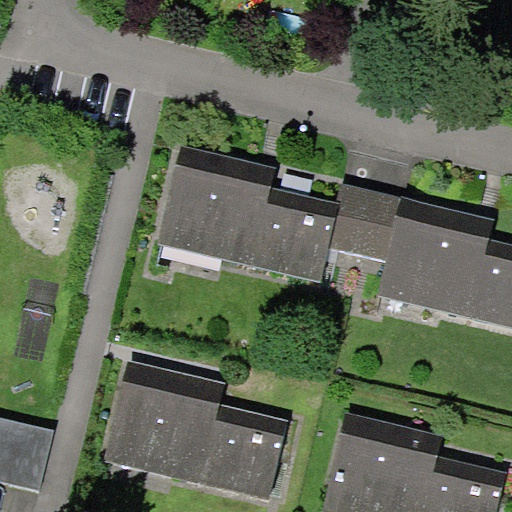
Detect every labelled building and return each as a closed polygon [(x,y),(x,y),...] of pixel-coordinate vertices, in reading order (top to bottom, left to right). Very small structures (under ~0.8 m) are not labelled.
[(275,183),(174,162),(155,252),(321,286),(327,251),(336,211),(272,198),(275,183)] [(393,208),(339,196),(336,211),(327,251),(381,263),(393,208)] [(483,222),(399,204),(375,313),(511,342),(511,254),(477,247),(483,222)] [(222,391),(123,370),(101,474),(268,509),(284,433),(216,419),(222,391)] [(52,436),(0,423),(0,489),(37,499),(52,436)] [(319,511),(491,511),(498,481),(432,467),(437,445),(338,424),(319,511)]
